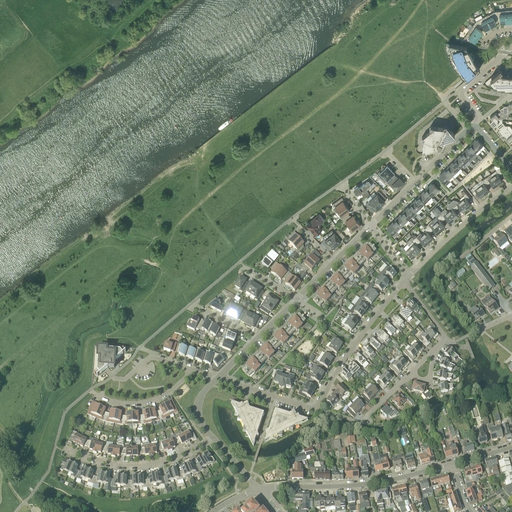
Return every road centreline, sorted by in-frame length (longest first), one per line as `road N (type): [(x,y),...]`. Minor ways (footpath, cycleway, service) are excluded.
road 1 (residential): [(216,378),(316,408),(404,281)]
road 2 (track): [(0,452),(35,420),(45,386),(67,371),(73,331),(103,317),(122,279),(146,265)]
road 3 (residential): [(258,489),(375,483),(451,464)]
road 4 (residential): [(364,422),(443,340),(404,281)]
road 5 (residential): [(67,449),(138,467),(212,437)]
road 6 (residential): [(407,277),(511,187)]
